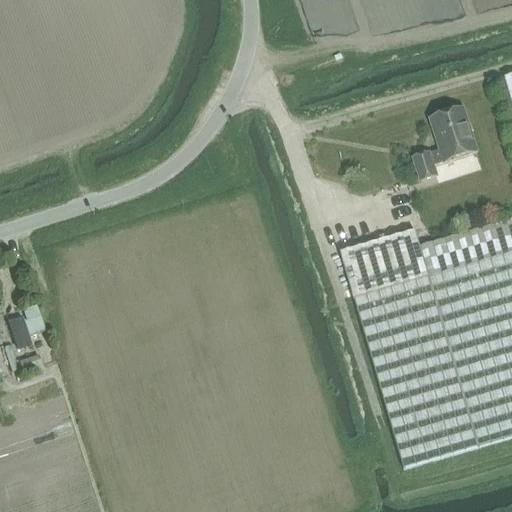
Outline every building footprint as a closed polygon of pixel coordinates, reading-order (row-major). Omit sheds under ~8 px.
[(415,160),(423,183),(438,178),(435,169),(478,154),(464,111),(432,122),(442,152),(430,156),(430,155),(415,160)] [(511,222),(413,250),(477,451),(511,441),(511,222)] [(408,235),(335,258),(405,472),(477,451),(413,250),(408,235)] [(8,324),(17,352),(32,348),(29,338),(45,333),(36,307),(23,311),(26,321),(22,322),(21,320),(8,324)] [(0,348),(0,350),(6,379),(16,377),(9,347),(0,348)] [(18,363),(22,374),(41,367),(38,357),(18,363)]
